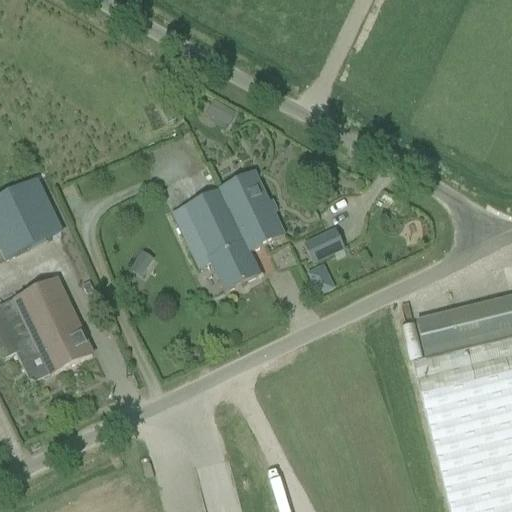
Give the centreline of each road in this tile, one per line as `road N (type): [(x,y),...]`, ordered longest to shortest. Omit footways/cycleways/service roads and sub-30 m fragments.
road 1 (unclassified): [(0,497),(493,248)]
road 2 (unclassified): [(493,248),(460,205),(94,0)]
